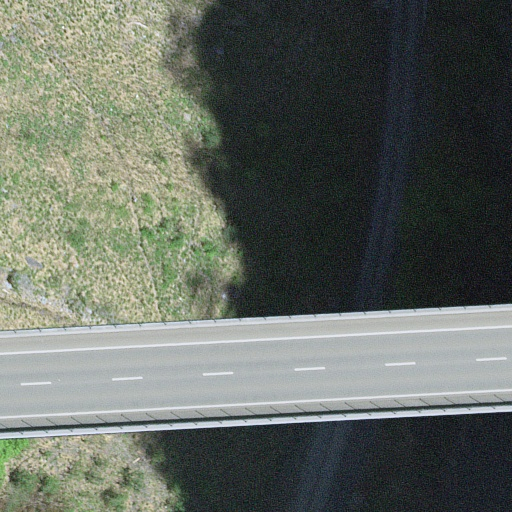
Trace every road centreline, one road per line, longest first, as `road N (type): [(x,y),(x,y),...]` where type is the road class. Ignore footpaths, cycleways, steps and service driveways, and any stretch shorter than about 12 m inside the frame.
road 1 (track): [(308,511),(347,393),(404,134),(410,0)]
road 2 (tertiary): [(0,389),(511,361)]
